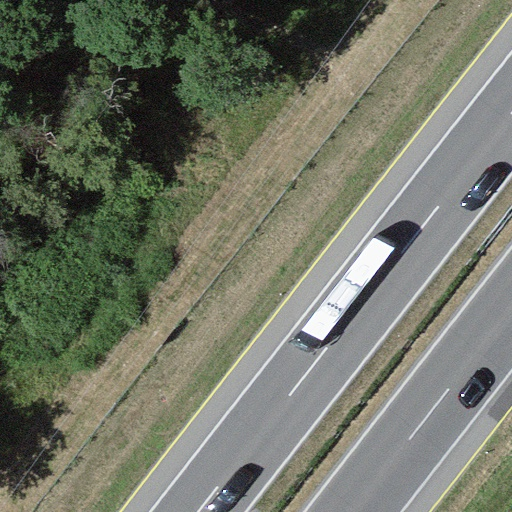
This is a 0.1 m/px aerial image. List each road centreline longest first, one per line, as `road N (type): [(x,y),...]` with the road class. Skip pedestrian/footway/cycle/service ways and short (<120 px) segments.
road 1 (motorway): [(511,115),(200,511)]
road 2 (motorway): [(355,511),(511,312)]
